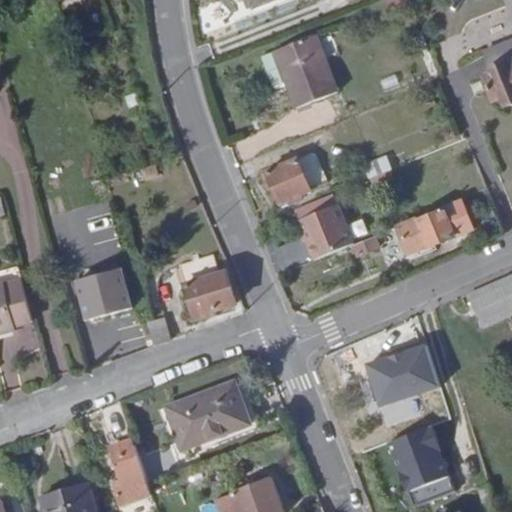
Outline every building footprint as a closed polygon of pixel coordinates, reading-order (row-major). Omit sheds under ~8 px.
[(282,49),(296,84),(303,105),(346,90),(324,33),(282,49)] [(511,40),(486,51),(494,72),(486,76),(496,98),(503,95),(506,103),(511,100),(511,40)] [(287,87),(296,84),(282,49),(270,53),(281,84),(287,87)] [(300,158),(270,170),(283,200),(302,192),(300,187),(310,183),(300,158)] [(388,172),(370,179),(373,187),(390,180),(388,172)] [(295,208),(298,217),(338,202),(335,193),(295,208)] [(314,258),(354,242),(338,202),(298,217),(305,236),(269,249),(276,270),(313,256),(314,258)] [(442,209),(398,227),(409,252),(431,243),(432,246),(454,237),(442,209)] [(380,245),(376,235),(356,244),(360,254),(380,245)] [(177,242),(165,247),(169,257),(181,252),(177,242)] [(237,303),(227,274),(220,276),(213,256),(180,267),(196,317),(237,303)] [(131,307),(120,266),(77,278),(87,318),(131,307)] [(511,275),(470,293),(481,324),(511,311),(511,275)] [(0,347),(18,343),(17,340),(36,335),(25,295),(7,300),(7,298),(0,299),(0,347)] [(164,320),(148,325),(154,347),(170,342),(164,320)] [(369,362),(383,404),(442,385),(429,343),(408,350),(409,355),(392,361),(390,355),(369,362)] [(239,383),(172,405),(186,447),(253,426),(239,383)] [(435,422),(392,438),(411,488),(426,482),(432,498),(460,487),(442,446),(444,445),(435,422)] [(123,478),(148,470),(135,433),(110,443),(123,478)] [(100,511),(87,474),(44,489),(50,511),(100,511)] [(284,511),(285,511),(272,476),(224,493),(230,511),(284,511)] [(426,482),(411,488),(417,504),(432,498),(426,482)] [(410,490),(395,495),(401,511),(416,506),(410,490)] [(297,509),(297,511),(325,511),(321,501),(297,509)]
